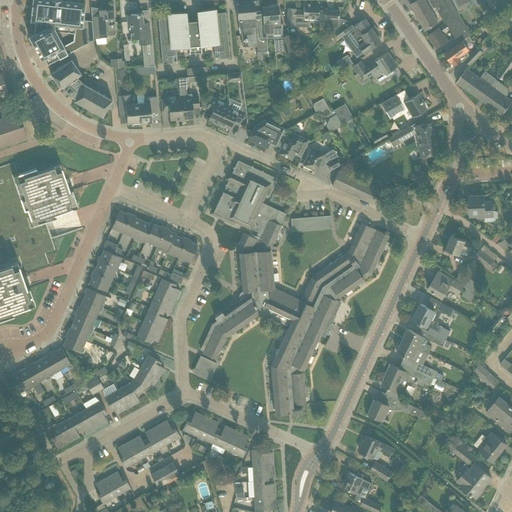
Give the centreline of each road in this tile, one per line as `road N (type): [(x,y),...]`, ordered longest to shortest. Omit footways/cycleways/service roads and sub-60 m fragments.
road 1 (tertiary): [(328,441),(423,236)]
road 2 (residential): [(8,354),(47,333),(110,187)]
road 3 (residential): [(130,139),(86,127),(39,89),(19,48),(15,0)]
road 4 (residential): [(182,393),(179,319),(212,246),(210,232),(185,219)]
road 5 (residential): [(315,452),(182,393)]
road 6 (residential): [(423,236),(331,193),(297,196)]
road 7 (unclassified): [(463,107),(386,0)]
